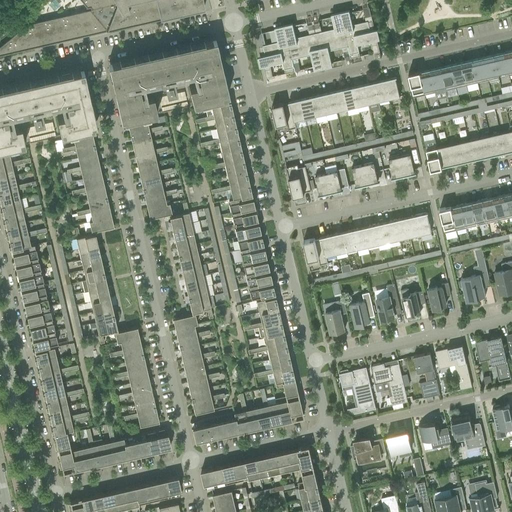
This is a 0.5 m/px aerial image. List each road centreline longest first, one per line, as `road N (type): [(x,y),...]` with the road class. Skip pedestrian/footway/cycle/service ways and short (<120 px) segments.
road 1 (residential): [(194,462),(96,56)]
road 2 (residential): [(250,94),(511,35)]
road 3 (residential): [(283,228),(511,175)]
road 4 (residential): [(0,269),(53,494)]
road 5 (residential): [(313,363),(511,317)]
road 6 (residential): [(327,431),(511,390)]
road 7 (residential): [(53,494),(194,462)]
road 8 (residential): [(96,56),(234,23)]
road 9 (residential): [(313,363),(283,228)]
road 10 (residential): [(283,228),(250,94)]
road 11 (residential): [(194,462),(327,431)]
